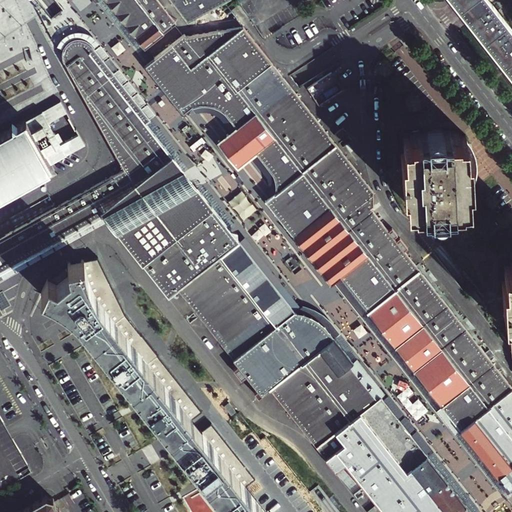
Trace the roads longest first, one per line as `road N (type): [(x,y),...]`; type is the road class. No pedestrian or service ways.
road 1 (residential): [(356,511),(301,443),(250,412),(109,239),(87,238),(40,265),(9,335)]
road 2 (residential): [(511,362),(387,203),(374,163),(364,37)]
road 3 (residential): [(9,335),(85,455)]
road 4 (tertiary): [(434,30),(511,126)]
